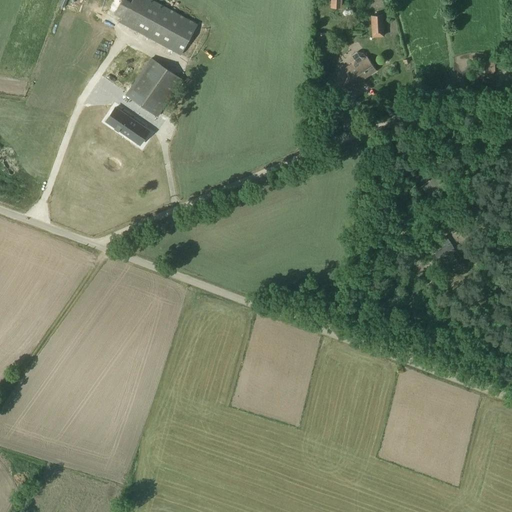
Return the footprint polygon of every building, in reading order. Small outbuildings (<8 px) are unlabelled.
[(121,0),(114,14),(122,19),(121,22),(181,54),(197,24),(152,0),(132,0),(131,2),(128,0),(121,0)] [(384,14),(371,15),(372,37),(385,36),(384,14)] [(58,17),(55,23),(75,33),(78,27),(58,17)] [(46,76),(76,94),(115,33),(99,23),(96,28),(93,26),(78,49),(68,42),(46,76)] [(326,33),(317,31),(315,35),(312,61),(321,62),(321,57),(326,53),(328,35),(326,33)] [(351,60),(353,63),(337,74),(340,78),(330,85),(338,96),(377,70),(364,52),(357,51),(351,55),(351,60)] [(151,58),(121,102),(152,124),(183,80),(151,58)] [(115,107),(106,121),(113,126),(115,127),(114,128),(118,131),(119,130),(123,133),(134,139),(138,133),(138,134),(140,132),(139,132),(143,126),(115,107)] [(115,153),(117,158),(125,155),(123,150),(115,153)] [(423,185),(431,195),(444,184),(436,175),(423,185)] [(438,249),(443,259),(460,249),(450,232),(442,237),(446,244),(438,249)] [(359,258),(359,268),(375,268),(375,258),(359,258)]
